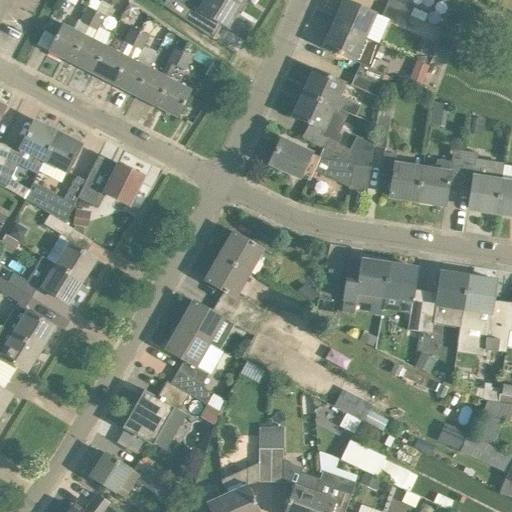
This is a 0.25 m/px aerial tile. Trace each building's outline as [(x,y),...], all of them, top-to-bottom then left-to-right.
[(241,7),(230,0),(203,0),(198,10),(192,6),(193,5),(184,0),(177,0),(176,1),(174,0),(166,0),(162,6),(212,40),(221,25),(228,29),(241,7)] [(332,24),(365,38),(375,15),(343,0),(332,24)] [(401,0),(388,0),(386,6),(409,17),(413,9),(414,5),(401,0)] [(388,20),(405,27),(409,17),(386,6),(381,17),(388,20)] [(89,24),(95,12),(87,8),(80,22),(88,26),(89,24)] [(98,28),(104,17),(95,12),(89,24),(98,28)] [(69,63),(84,35),(62,24),(48,52),(69,63)] [(354,62),(365,38),(332,24),(322,48),(354,62)] [(488,28),(477,25),(474,35),(485,39),(488,28)] [(133,45),(139,32),(131,28),(125,41),(133,45)] [(142,50),(148,38),(148,37),(139,32),(133,45),(142,50)] [(91,74),(105,47),(84,35),(69,63),(91,74)] [(435,44),(426,40),(420,53),(430,57),(435,44)] [(112,85),(126,58),(105,47),(91,74),(112,85)] [(175,68),(183,52),(175,48),(167,64),(175,68)] [(196,50),(190,59),(207,69),(212,60),(196,50)] [(184,72),(191,57),(183,52),(175,68),(184,72)] [(134,96),(148,69),(126,58),(112,85),(134,96)] [(383,75),(360,65),(355,76),(378,86),(383,75)] [(155,107),(169,80),(148,69),(134,96),(155,107)] [(348,115),(354,117),(359,106),(339,97),(345,84),(312,70),(302,94),(348,114),(348,115)] [(417,91),(423,77),(411,72),(405,86),(417,91)] [(380,100),(382,88),(378,86),(355,76),(350,86),(380,100)] [(191,91),(169,80),(155,107),(177,118),(191,91)] [(338,135),(348,115),(348,114),(302,94),(291,117),(324,132),(321,136),(328,139),(322,151),(355,167),(370,169),(373,148),(373,146),(356,138),(349,151),(338,145),(342,136),(338,135)] [(391,107),(380,105),(379,105),(376,127),(373,146),(373,148),(385,150),(389,120),(391,107)] [(471,118),(468,134),(481,136),(483,120),(471,118)] [(34,122),(13,163),(17,166),(36,176),(44,161),(43,161),(57,134),(34,122)] [(67,173),(81,146),(57,134),(43,161),(44,161),(67,173)] [(355,167),(322,151),(319,158),(281,140),(269,165),(299,178),(299,177),(309,182),(314,170),(349,187),(348,190),(366,193),(370,169),(355,167)] [(0,172),(11,150),(0,144),(0,172)] [(444,206),(447,185),(459,187),(465,152),(452,150),(450,162),(437,160),(435,172),(421,170),(416,201),(444,206)] [(495,214),(500,182),(503,164),(476,160),(477,154),(465,152),(459,187),(471,189),(468,209),(495,214)] [(416,201),(421,170),(394,165),(395,156),(383,154),(380,174),(392,176),(389,197),(416,201)] [(129,206),(142,178),(117,165),(117,166),(98,156),(85,182),(77,199),(97,209),(105,194),(129,206)] [(0,175),(0,186),(5,189),(24,200),(29,191),(10,180),(0,175)] [(77,199),(85,182),(75,177),(63,200),(33,183),(29,191),(24,200),(49,215),(50,215),(65,224),(77,199)] [(511,183),(500,182),(495,214),(511,216),(511,183)] [(86,227),(88,212),(75,210),(72,225),(86,227)] [(95,260),(86,254),(93,242),(65,224),(50,215),(49,215),(43,225),(65,238),(64,241),(67,243),(54,265),(81,282),(95,260)] [(26,230),(15,223),(7,235),(19,242),(26,230)] [(247,274),(261,250),(270,255),(276,244),(258,233),(252,244),(234,234),(220,258),(247,274)] [(0,246),(12,255),(19,244),(6,236),(0,244),(0,246)] [(39,287),(68,304),(81,282),(54,265),(41,257),(35,268),(46,275),(39,287)] [(245,300),(257,279),(247,274),(220,258),(206,282),(224,292),(218,303),(256,325),(263,311),(245,300)] [(382,307),(389,266),(361,261),(358,282),(346,280),(341,313),(353,315),(355,303),(371,305),(369,315),(381,316),(382,307)] [(413,290),(417,270),(389,266),(382,307),(410,311),(406,338),(418,340),(419,333),(425,292),(413,290)] [(460,329),(468,278),(440,273),(437,294),(425,292),(419,333),(432,335),(433,325),(459,329),(460,329)] [(37,289),(27,282),(13,274),(7,283),(31,298),(37,289)] [(0,292),(25,308),(31,298),(7,283),(0,278),(0,292)] [(504,305),(492,303),(495,282),(468,278),(460,329),(459,329),(455,353),(485,358),(487,350),(506,353),(509,332),(508,332),(511,306),(511,305),(504,304),(504,305)] [(316,295),(306,283),(295,293),(306,304),(316,295)] [(216,348),(230,324),(250,335),(256,325),(218,303),(212,313),(194,302),(180,327),(216,348)] [(27,312),(27,313),(14,335),(39,350),(53,328),(27,312)] [(206,373),(219,351),(216,349),(216,348),(180,327),(166,351),(184,362),(171,385),(189,395),(188,395),(206,406),(207,406),(211,397),(202,386),(208,375),(206,373)] [(14,335),(3,328),(0,333),(0,357),(26,372),(39,350),(14,335)] [(376,337),(363,332),(359,341),(372,346),(376,337)] [(414,366),(429,373),(436,359),(421,352),(414,366)] [(179,411),(188,395),(189,395),(171,385),(166,382),(157,398),(144,391),(122,429),(152,446),(153,445),(165,452),(186,415),(179,411)] [(497,403),(499,389),(490,388),(491,385),(484,384),(483,390),(476,389),(475,396),(487,402),(497,403)] [(511,386),(500,385),(499,389),(497,403),(511,405),(511,386)] [(0,413),(11,396),(0,389),(0,413)] [(365,425),(375,407),(342,390),(333,408),(348,415),(360,422),(365,425)] [(207,406),(219,413),(226,402),(213,394),(211,397),(207,406)] [(508,424),(511,412),(511,405),(497,403),(487,402),(482,414),(508,424)] [(213,425),(219,413),(207,406),(206,406),(200,417),(213,425)] [(353,435),(360,422),(348,415),(341,428),(353,435)] [(258,449),(270,449),(270,427),(258,427),(258,449)] [(270,427),(270,449),(282,449),(282,427),(270,427)] [(390,448),(394,439),(388,436),(384,445),(390,448)] [(471,455),(477,442),(467,437),(460,451),(471,455)] [(385,458),(349,441),(340,461),(401,490),(410,473),(384,461),(385,458)] [(511,457),(477,442),(471,455),(509,473),(499,494),(511,499),(511,457)] [(258,483),(270,483),(270,449),(258,449),(258,463),(222,479),(221,484),(226,495),(233,511),(258,511),(246,485),(258,483)] [(282,484),(282,449),(270,449),(270,483),(282,484)] [(132,472),(105,454),(90,478),(124,499),(139,477),(160,491),(167,479),(150,468),(141,463),(138,461),(132,472)] [(141,463),(150,468),(154,463),(144,457),(141,463)] [(344,511),(351,495),(355,484),(322,472),(314,493),(307,511),(344,511)] [(359,483),(375,491),(380,481),(364,473),(359,483)] [(410,473),(402,488),(410,492),(417,476),(410,473)] [(307,511),(314,493),(293,486),(283,511),(307,511)] [(448,510),(452,501),(438,494),(434,503),(448,510)] [(119,511),(97,495),(84,511),(78,511),(71,507),(67,511),(119,511)] [(209,511),(233,511),(226,495),(205,504),(209,511)]
